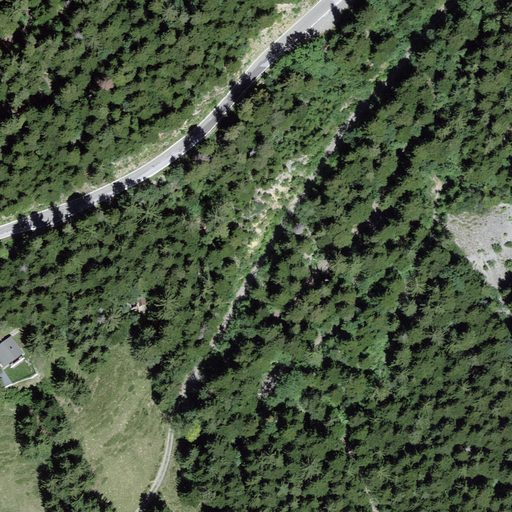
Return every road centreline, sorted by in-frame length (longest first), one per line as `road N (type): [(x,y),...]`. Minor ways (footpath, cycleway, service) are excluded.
road 1 (track): [(456,0),(357,114),(192,378)]
road 2 (unclassified): [(329,0),(177,152),(124,184),(0,235)]
road 3 (track): [(192,378),(290,304),(358,220),(374,213)]
road 4 (track): [(192,378),(173,413),(161,478),(138,511)]
